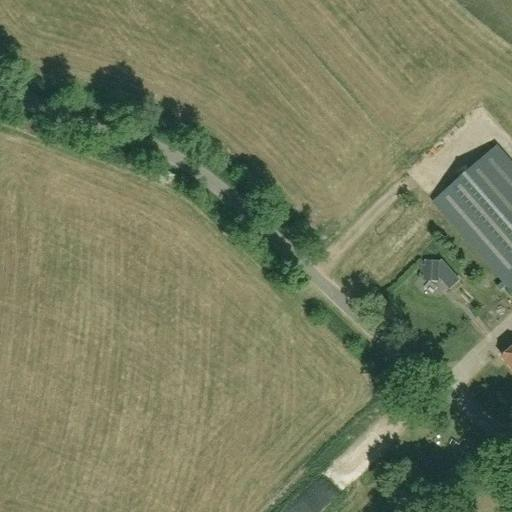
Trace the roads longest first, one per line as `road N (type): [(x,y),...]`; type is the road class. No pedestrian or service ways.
road 1 (unclassified): [(511,440),(212,182),(144,144),(0,93)]
road 2 (track): [(404,511),(414,500),(438,383)]
